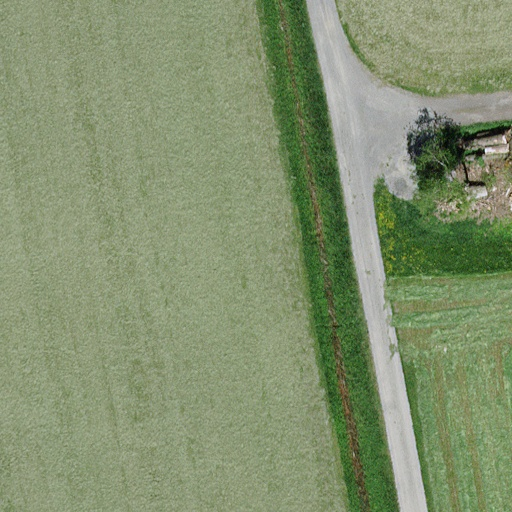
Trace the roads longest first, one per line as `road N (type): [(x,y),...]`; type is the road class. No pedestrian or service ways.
road 1 (track): [(323,0),(404,511)]
road 2 (track): [(350,174),(511,152)]
